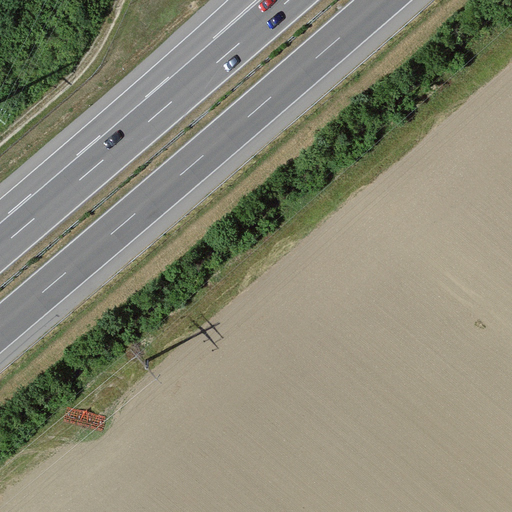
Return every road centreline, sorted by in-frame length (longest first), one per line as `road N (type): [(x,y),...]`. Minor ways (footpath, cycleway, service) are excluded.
road 1 (motorway): [(0,329),(384,0)]
road 2 (motorway): [(227,54),(0,248)]
road 3 (track): [(121,0),(68,81),(0,139)]
